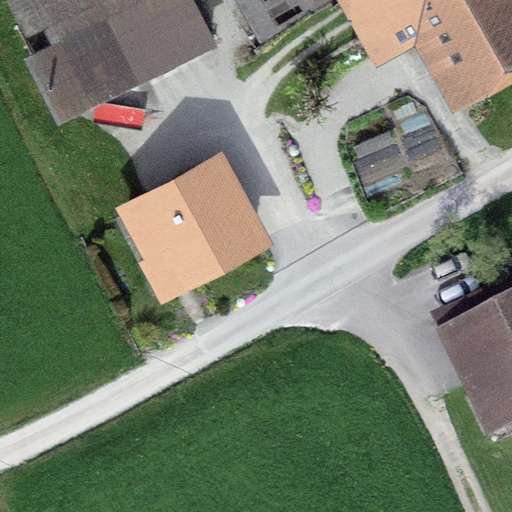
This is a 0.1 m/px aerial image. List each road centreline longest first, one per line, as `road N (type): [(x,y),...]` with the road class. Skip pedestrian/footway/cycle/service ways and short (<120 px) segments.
road 1 (track): [(356,265),(247,0)]
road 2 (track): [(356,265),(477,511)]
